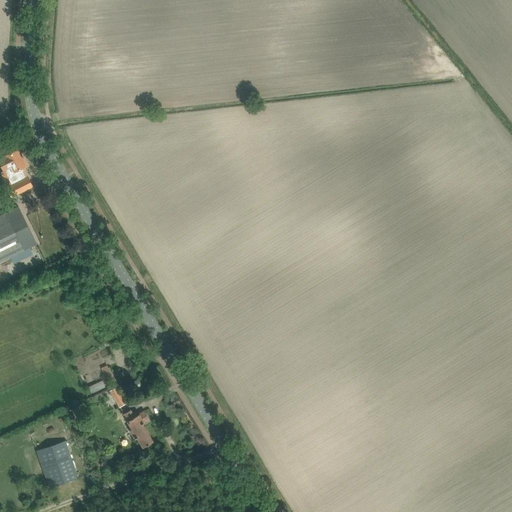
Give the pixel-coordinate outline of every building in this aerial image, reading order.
[(6,187),(11,197),(32,186),(27,176),(27,177),(22,168),(27,165),(23,159),(22,160),(17,150),(6,155),(7,157),(0,159),(0,163),(3,170),(7,168),(11,176),(8,177),(11,184),(6,187)] [(0,260),(36,242),(18,206),(0,215),(0,260)] [(129,392),(142,385),(140,380),(127,387),(129,392)] [(116,387),(110,391),(119,407),(126,403),(116,387)] [(79,407),(72,410),(75,416),(82,413),(79,407)] [(137,436),(143,446),(152,441),(142,423),(149,419),(144,410),(134,416),(130,409),(124,413),(133,428),(130,429),(135,437),(137,436)] [(36,452),(49,488),(78,478),(65,442),(36,452)]
